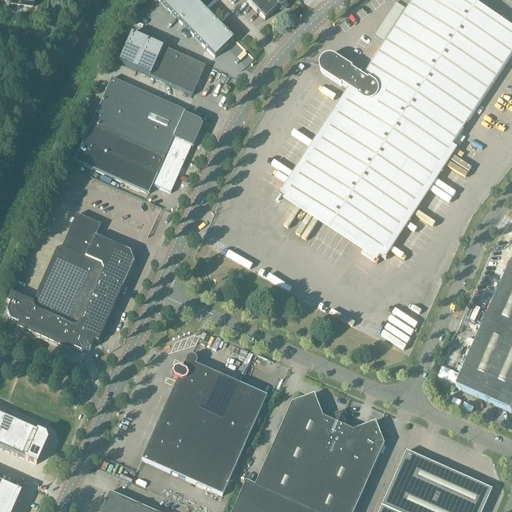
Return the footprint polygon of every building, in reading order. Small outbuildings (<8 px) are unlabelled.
[(11,0),(11,5),(33,8),(33,5),(33,0),(11,0)] [(233,40),(193,0),(159,0),(158,1),(214,59),(233,40)] [(243,0),(264,21),(278,8),(279,9),(283,9),(286,6),(286,2),(285,1),(285,0),(243,0)] [(320,66),(320,69),(321,72),(322,74),(324,76),(342,87),(342,86),(354,93),(287,196),(298,203),(369,249),(369,250),(381,257),(511,55),(511,28),(468,0),(414,0),(408,10),(363,78),(352,71),(353,69),(336,58),(334,57),(331,56),(328,57),(325,57),(323,59),(321,61),(320,64),(320,66)] [(150,78),(163,49),(131,34),(118,63),(150,78)] [(150,78),(183,93),(192,97),(205,68),(163,49),(150,77),(150,78)] [(148,195),(152,186),(170,194),(191,148),(193,149),(202,127),(200,123),(184,116),(185,112),(143,94),(111,80),(90,126),(74,162),(148,195)] [(221,92),(226,96),(230,90),(225,86),(221,92)] [(76,216),(62,248),(56,250),(32,304),(10,294),(6,303),(10,304),(6,313),(9,322),(18,326),(16,329),(71,354),(73,350),(81,354),(90,350),(94,342),(98,344),(122,289),(134,263),(130,253),(116,247),(115,248),(110,246),(111,245),(95,238),(100,227),(76,216)] [(511,263),(456,389),(511,413),(511,411),(511,263)] [(196,362),(195,359),(191,357),(187,358),(181,371),(177,370),(173,371),(171,375),(173,379),(177,381),(141,461),(222,497),(266,398),(195,366),(196,362)] [(254,487),(245,483),(232,511),(353,511),(383,446),(374,424),(352,432),(350,432),(343,412),(324,420),(322,419),(313,396),(291,405),(254,487)] [(0,416),(0,449),(36,466),(47,442),(45,437),(0,416)] [(405,453),(381,508),(379,511),(481,511),(491,491),(405,453)] [(0,484),(0,511),(13,511),(21,494),(9,489),(0,484)] [(100,511),(150,511),(109,493),(100,511)]
